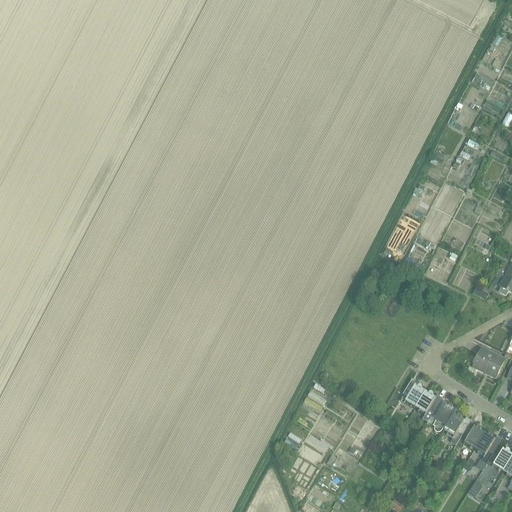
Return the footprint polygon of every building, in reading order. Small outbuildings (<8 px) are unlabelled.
[(511,259),(510,262),(511,263),(511,264),(499,288),(501,289),(499,293),(506,297),(508,293),(511,294),(511,259)] [(476,289),(472,295),(479,299),(482,292),(476,289)] [(495,381),(505,361),(488,353),(484,359),(479,356),(473,368),(489,376),(488,377),(495,381)] [(412,407),(416,409),(425,393),(422,391),(422,390),(422,388),(421,387),(420,387),(418,388),(416,387),(418,384),(412,380),(402,395),(404,397),(400,403),(410,409),(412,407)] [(425,393),(416,409),(419,411),(417,413),(424,418),(422,421),(428,424),(443,399),(438,396),(436,399),(433,398),(433,397),(433,396),(432,395),(431,394),(429,395),(425,393)] [(443,399),(428,424),(435,428),(434,429),(434,430),(434,431),(435,432),(435,433),(436,433),(438,434),(439,434),(440,434),(441,433),(442,432),(445,427),(446,428),(444,432),(455,416),(454,415),(456,412),(453,410),(453,409),(453,408),(452,407),(451,406),(449,407),(446,406),(449,403),(443,399)] [(455,416),(444,432),(447,434),(446,436),(453,440),(450,443),(456,447),(472,422),(466,419),(464,422),(462,420),(462,419),(462,417),(461,417),(460,416),(458,417),(458,418),(455,416)] [(472,422),(456,447),(462,450),(464,447),(470,450),(471,448),(475,451),(485,435),(481,432),(481,431),(481,430),(480,429),(479,428),(478,429),(477,430),(475,428),(477,425),(472,422)] [(485,435),(475,451),(479,453),(477,455),(483,459),(481,462),(487,466),(502,441),(497,437),(495,441),(493,439),(493,438),(493,437),(492,436),(491,435),(489,436),(488,437),(485,435)] [(500,471),(503,473),(511,459),(511,455),(510,455),(510,453),(510,452),(509,451),(507,451),(506,452),(504,451),(508,444),(502,441),(487,466),(492,469),(498,473),(500,471)] [(332,457),(326,466),(331,468),(336,459),(332,457)] [(511,459),(503,473),(507,476),(506,478),(511,481),(510,484),(511,485),(511,459)] [(390,509),(395,511),(403,511),(406,509),(395,501),(390,509)]
